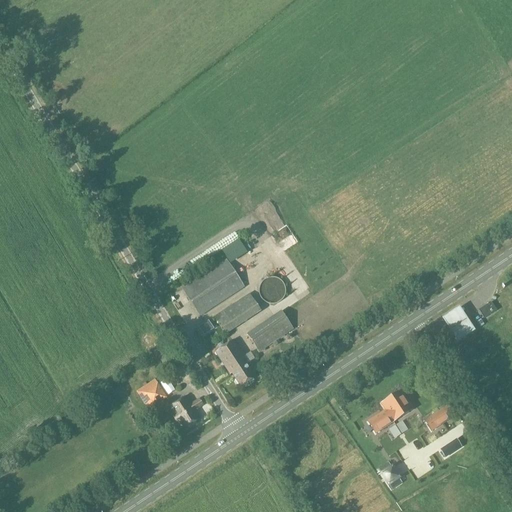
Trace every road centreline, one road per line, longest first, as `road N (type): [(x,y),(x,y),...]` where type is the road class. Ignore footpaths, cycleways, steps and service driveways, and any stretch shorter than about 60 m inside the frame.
road 1 (unclassified): [(240,435),(0,46)]
road 2 (primary): [(240,435),(412,321)]
road 3 (unclassified): [(511,482),(412,321)]
road 4 (primary): [(125,511),(240,435)]
